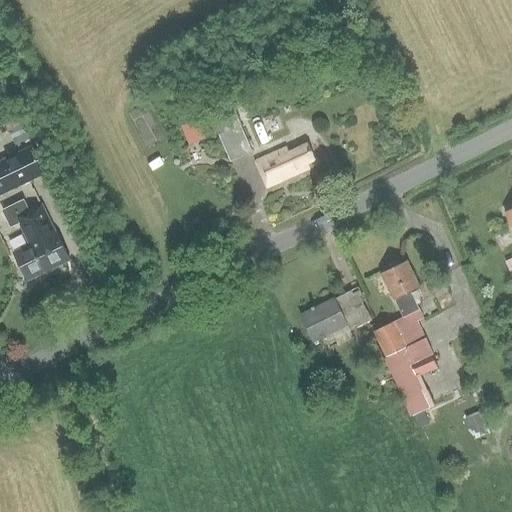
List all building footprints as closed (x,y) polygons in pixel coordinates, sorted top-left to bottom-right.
[(152,104),(136,109),(146,142),(163,137),(152,104)] [(234,108),(211,118),(230,162),(251,153),(240,126),(241,125),(234,108)] [(181,126),(189,145),(207,138),(199,118),(181,126)] [(314,160),(307,144),(288,153),(286,148),(255,162),(267,187),(297,174),(297,173),(309,168),(306,163),(314,160)] [(0,194),(44,173),(31,147),(0,162),(0,194)] [(56,234),(41,205),(28,212),(23,201),(2,211),(10,227),(19,223),(26,236),(27,236),(31,244),(29,245),(30,246),(17,253),(28,276),(15,282),(16,284),(29,278),(68,259),(56,233),(56,234)] [(406,261),(381,273),(402,318),(419,310),(410,293),(419,288),(406,261)] [(350,332),(371,321),(362,303),(352,307),(346,294),(334,299),(300,316),(312,341),(346,325),(350,332)] [(372,332),(384,360),(408,349),(395,322),(372,332)] [(410,363),(417,379),(439,369),(439,368),(432,353),(410,363)] [(436,407),(428,392),(403,403),(410,418),(436,407)]
